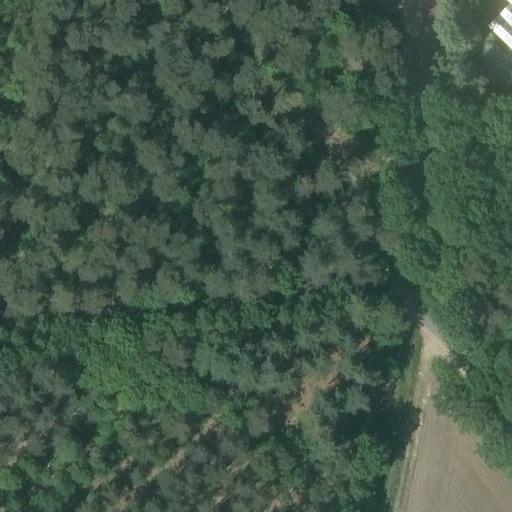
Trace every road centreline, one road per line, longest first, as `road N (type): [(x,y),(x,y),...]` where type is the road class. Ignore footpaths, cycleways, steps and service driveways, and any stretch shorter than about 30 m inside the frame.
road 1 (unclassified): [(395,296),(356,290),(0,324)]
road 2 (unclassified): [(416,104),(402,155),(395,296)]
road 3 (unclassified): [(511,433),(426,315),(395,296)]
road 4 (track): [(342,0),(406,48),(433,86)]
